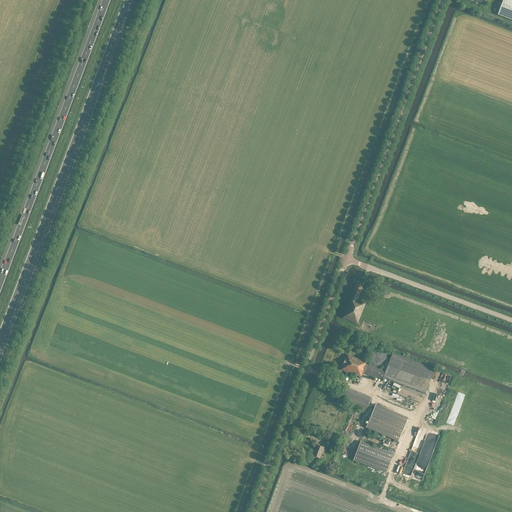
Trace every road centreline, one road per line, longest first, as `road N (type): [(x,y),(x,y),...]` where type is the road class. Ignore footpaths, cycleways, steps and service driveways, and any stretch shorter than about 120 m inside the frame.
road 1 (motorway): [(3,331),(128,0)]
road 2 (motorway): [(106,0),(0,282)]
road 3 (tertiary): [(347,259),(444,0)]
road 4 (tertiary): [(252,511),(347,259)]
road 5 (tertiary): [(511,321),(347,259)]
